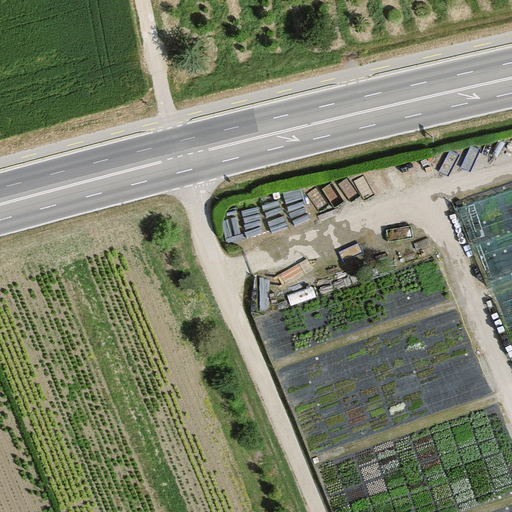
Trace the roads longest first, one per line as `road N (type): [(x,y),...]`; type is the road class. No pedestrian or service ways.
road 1 (secondary): [(0,204),(511,78)]
road 2 (track): [(320,511),(183,155)]
road 3 (track): [(164,96),(511,14)]
road 4 (track): [(144,0),(183,155)]
